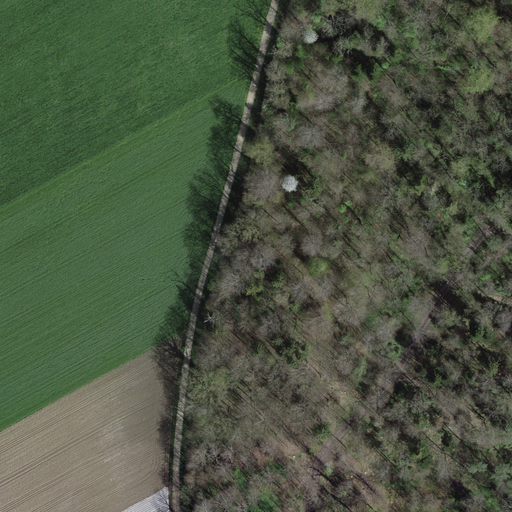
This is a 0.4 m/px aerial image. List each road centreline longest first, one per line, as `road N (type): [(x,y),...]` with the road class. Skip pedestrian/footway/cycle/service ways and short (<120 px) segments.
road 1 (track): [(275,0),(192,319),(174,511)]
road 2 (track): [(511,208),(461,259),(389,379),(330,447),(311,511)]
